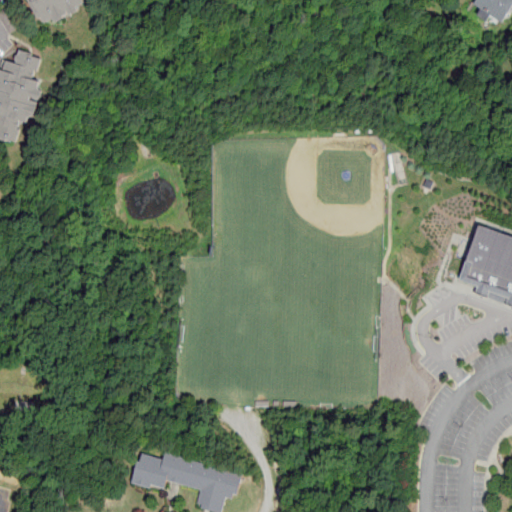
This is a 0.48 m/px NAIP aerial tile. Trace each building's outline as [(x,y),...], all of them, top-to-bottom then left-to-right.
[(31,0),(44,26),(85,6),(81,0),(31,0)] [(504,26),(511,13),(511,0),(480,0),(475,8),(504,26)] [(14,16),(10,9),(0,14),(0,19),(2,23),(14,16)] [(18,23),(14,16),(2,23),(6,30),(18,23)] [(22,30),(18,23),(6,30),(10,37),(22,30)] [(0,143),(0,78),(4,62),(18,66),(21,53),(43,58),(38,75),(36,74),(34,81),(41,83),(38,91),(43,93),(40,104),(31,102),(30,107),(38,109),(35,122),(29,121),(27,128),(22,127),(17,146),(7,144),(7,145),(0,143)] [(511,235),(479,226),(462,281),(480,287),(478,295),(511,305),(511,235)] [(209,511),(223,511),(227,499),(234,501),(235,496),(239,497),(244,477),(167,455),(165,462),(145,456),(142,464),(139,463),(133,485),(152,490),(153,486),(166,490),(168,482),(203,492),(199,505),(204,506),(203,510),(209,511)]
